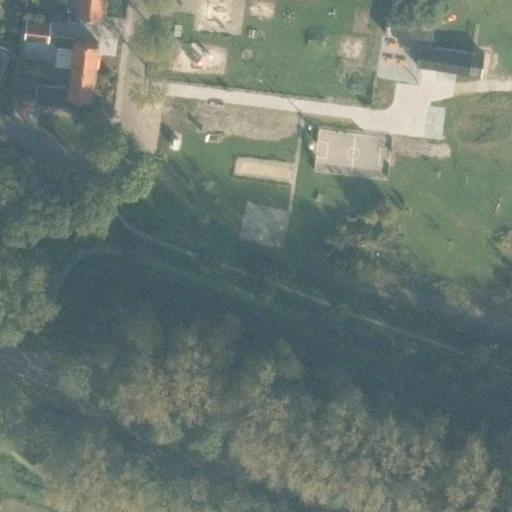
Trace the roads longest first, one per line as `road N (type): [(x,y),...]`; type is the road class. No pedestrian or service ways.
road 1 (primary): [(414,511),(0,353)]
road 2 (residential): [(126,128),(107,157),(86,160),(0,128)]
road 3 (residential): [(126,128),(142,0)]
